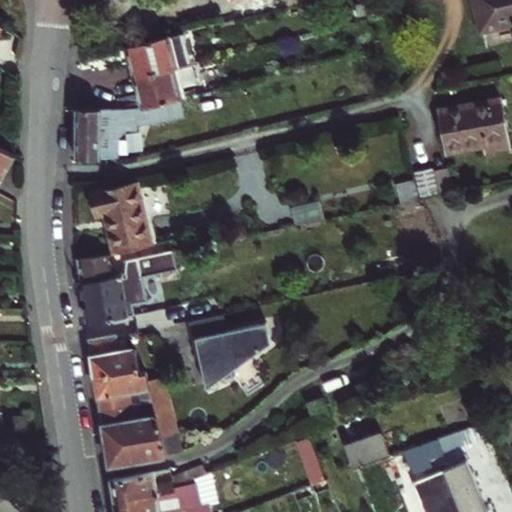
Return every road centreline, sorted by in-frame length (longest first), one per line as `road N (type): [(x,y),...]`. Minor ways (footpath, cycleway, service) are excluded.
road 1 (unknown): [(76,479),(231,440),(283,412),(319,378),(450,318),(460,307),(457,232),(466,216),(511,197)]
road 2 (residential): [(82,511),(43,271),(57,0)]
